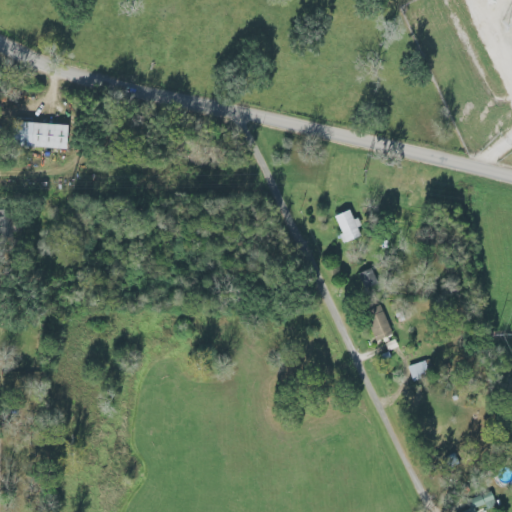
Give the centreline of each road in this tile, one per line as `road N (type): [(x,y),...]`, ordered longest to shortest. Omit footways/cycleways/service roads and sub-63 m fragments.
road 1 (residential): [(0,47),(141,94),(511,177)]
road 2 (residential): [(238,114),(425,491)]
